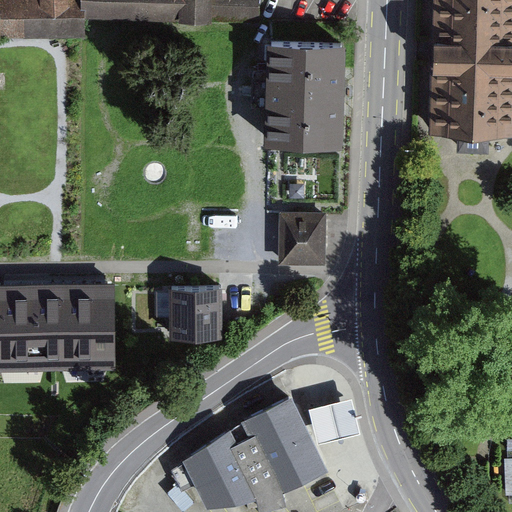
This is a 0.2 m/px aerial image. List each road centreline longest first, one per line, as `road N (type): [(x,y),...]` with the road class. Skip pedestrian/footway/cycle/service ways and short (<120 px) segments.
road 1 (tertiary): [(90,511),(138,447),(263,359),(306,335),(375,324)]
road 2 (secondary): [(387,0),(375,324)]
road 3 (secondary): [(375,324),(389,411),(436,511)]
